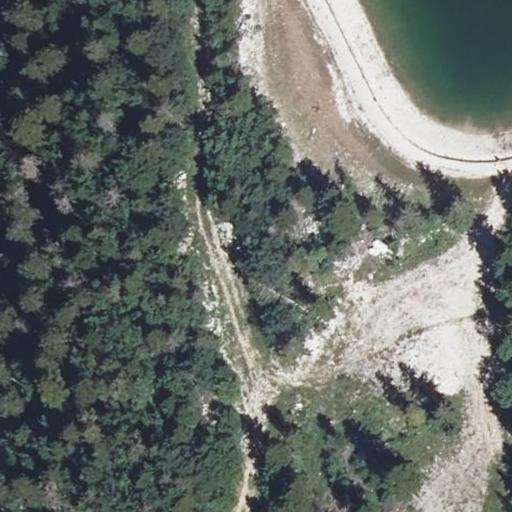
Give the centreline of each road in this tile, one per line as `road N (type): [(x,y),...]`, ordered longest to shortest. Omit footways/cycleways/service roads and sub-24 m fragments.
road 1 (track): [(511,172),(462,248),(511,502)]
road 2 (track): [(511,168),(423,161),(389,141),(367,116),(313,0)]
road 3 (track): [(280,375),(462,248)]
